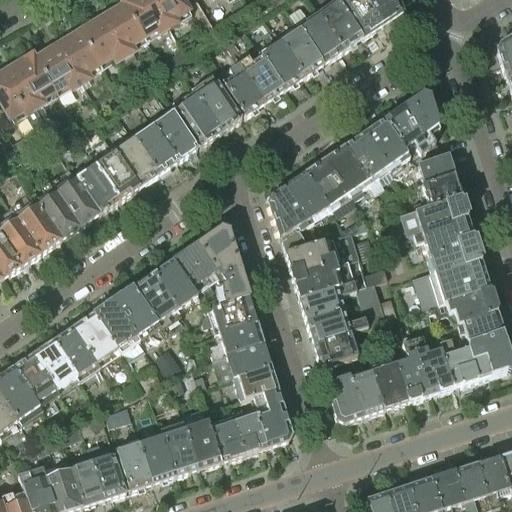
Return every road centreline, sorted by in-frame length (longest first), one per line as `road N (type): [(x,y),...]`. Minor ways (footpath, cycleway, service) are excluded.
road 1 (residential): [(328,476),(231,184)]
road 2 (residential): [(0,336),(231,184)]
road 3 (residential): [(231,184),(447,35)]
road 4 (residential): [(511,240),(447,35)]
road 5 (residential): [(328,476),(511,417)]
